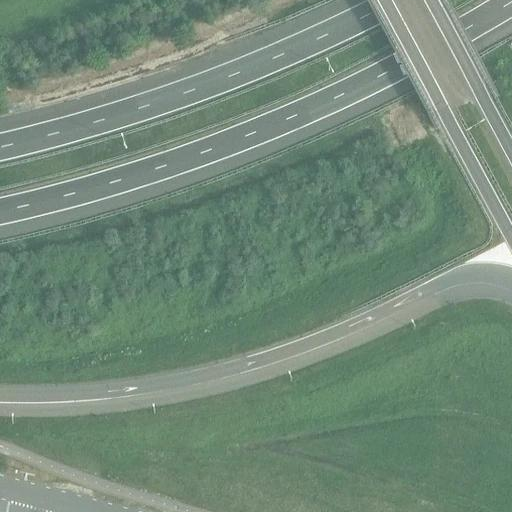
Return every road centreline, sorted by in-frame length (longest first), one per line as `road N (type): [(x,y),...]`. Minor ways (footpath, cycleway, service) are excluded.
road 1 (motorway): [(0,211),(282,122),(400,67),(511,1)]
road 2 (motorway): [(0,398),(167,383),(284,356),(457,279),(482,275),(511,284)]
road 3 (motorway): [(396,0),(235,75),(0,146)]
road 4 (primary): [(383,0),(511,240)]
road 5 (primary): [(511,152),(432,0)]
